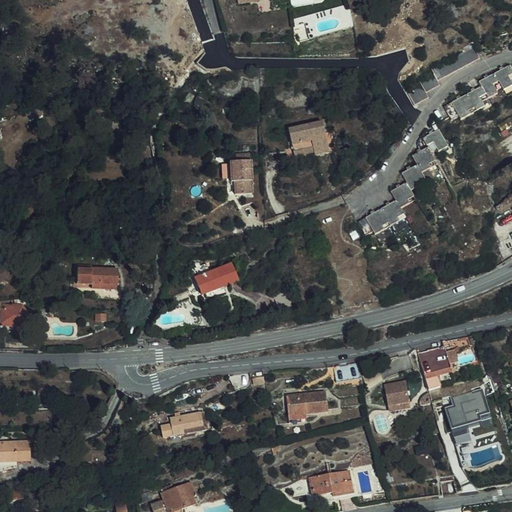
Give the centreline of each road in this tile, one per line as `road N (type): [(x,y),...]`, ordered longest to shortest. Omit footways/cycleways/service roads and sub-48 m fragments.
road 1 (tertiary): [(511,318),(351,354),(194,369),(143,385),(128,374),(125,357)]
road 2 (secondary): [(511,269),(333,327),(125,357)]
road 3 (residential): [(511,54),(468,73),(443,95),(384,179),(359,197)]
road 4 (secondary): [(125,357),(0,359)]
road 5 (residential): [(393,511),(511,492)]
